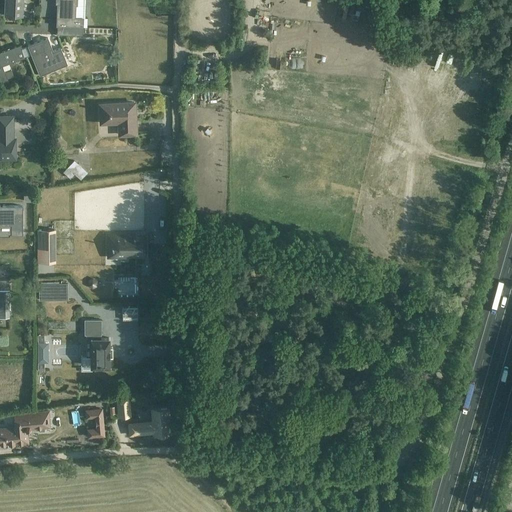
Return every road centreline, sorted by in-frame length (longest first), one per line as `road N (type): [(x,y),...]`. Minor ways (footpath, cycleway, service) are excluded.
road 1 (unclassified): [(178,0),(180,451)]
road 2 (unclassified): [(383,464),(416,431),(438,382),(511,113)]
road 3 (motorway): [(511,257),(438,511)]
road 4 (unclassified): [(383,464),(180,451)]
road 5 (unclassified): [(180,451),(0,462)]
road 6 (motorway): [(469,511),(511,361)]
